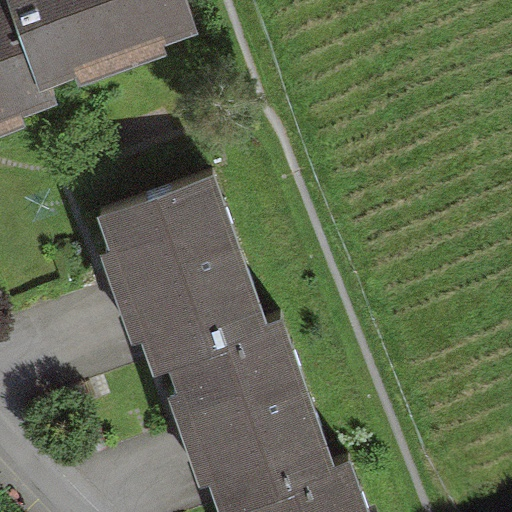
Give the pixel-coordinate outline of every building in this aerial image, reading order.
[(3,0),(0,0),(0,100),(41,85),(3,0)] [(3,0),(41,85),(200,26),(190,0),(3,0)] [(207,160),(92,199),(142,345),(154,341),(256,306),(207,160)] [(256,306),(154,341),(206,492),(223,486),(323,452),(271,301),(256,306)] [(363,511),(341,446),(323,452),(223,486),(232,511),(363,511)]
